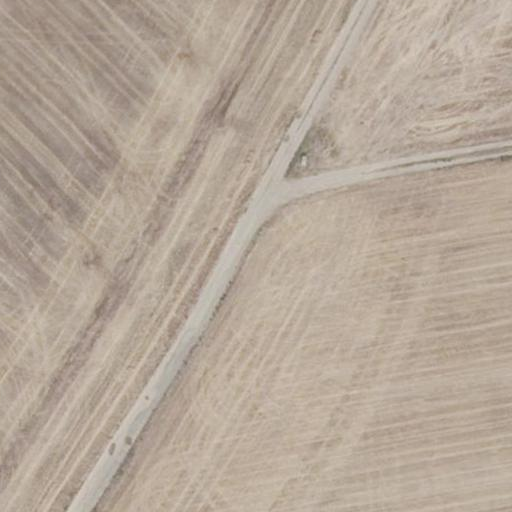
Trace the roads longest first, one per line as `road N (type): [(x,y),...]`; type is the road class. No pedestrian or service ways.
road 1 (track): [(366,0),(266,192),(74,511)]
road 2 (track): [(266,192),(511,150)]
